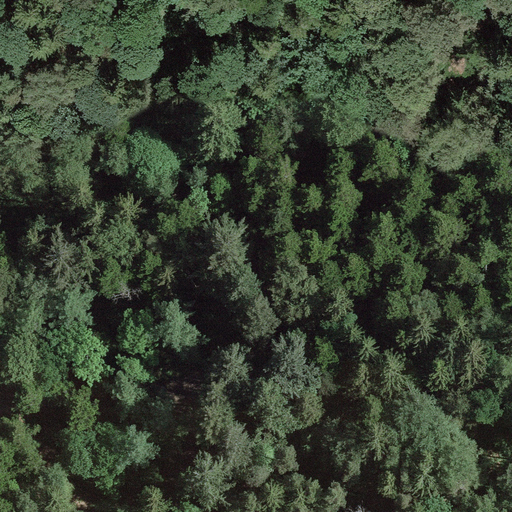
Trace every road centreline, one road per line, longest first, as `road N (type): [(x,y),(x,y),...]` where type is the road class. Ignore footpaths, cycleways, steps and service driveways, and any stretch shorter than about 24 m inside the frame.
road 1 (track): [(511,265),(371,321),(0,427)]
road 2 (track): [(189,511),(205,373)]
